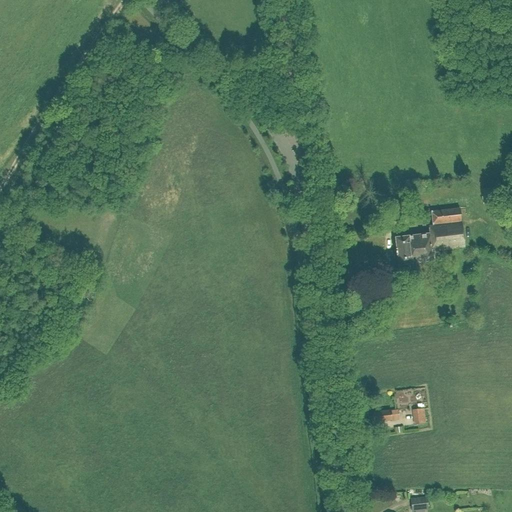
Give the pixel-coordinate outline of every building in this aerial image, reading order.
[(482,190),(483,204),(503,202),(501,189),(482,190)] [(396,255),(397,255),(398,265),(433,261),(431,249),(435,249),(435,252),(464,248),(459,209),(431,212),(432,225),(428,225),(429,234),(395,238),(396,249),(395,249),(396,255)] [(371,412),(373,423),(398,420),(397,409),(371,412)] [(411,424),(422,423),(420,409),(409,411),(411,424)] [(411,499),(411,511),(428,510),(426,497),(411,499)]
